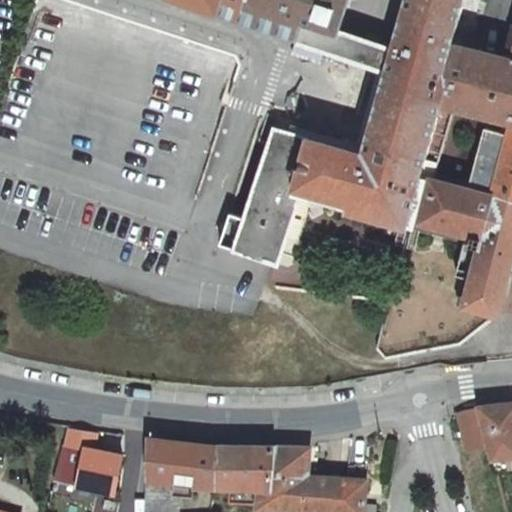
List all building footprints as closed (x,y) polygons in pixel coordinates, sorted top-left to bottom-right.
[(350,203),(473,235),(471,244),(481,247),(467,304),(500,313),(511,267),(511,59),(462,46),(474,0),(408,0),(394,51),(340,34),(350,0),(177,0),(302,40),(297,55),(325,64),(329,48),(393,69),(365,153),(277,128),(247,218),(237,249),(281,263),(301,204),(346,216),(350,203)] [(222,244),(237,249),(247,218),(232,213),(222,244)] [(462,344),(500,313),(467,304),(466,305),(385,318),(378,349),(387,357),(462,344)] [(474,409),(485,448),(488,462),(511,459),(511,403),(504,405),(490,406),(483,408),(476,409),(474,409)] [(468,452),(485,448),(474,409),(458,412),(462,433),(468,452)] [(94,435),(65,430),(61,448),(82,451),(76,488),(114,495),(120,457),(91,452),(94,435)] [(145,441),(145,483),(179,485),(214,488),(214,483),(215,471),(215,448),(183,445),(155,442),(145,441)] [(264,475),(266,449),(228,448),(215,448),(215,471),(214,483),(214,488),(253,491),(264,491),(264,475)] [(305,470),(306,450),(290,449),(266,449),(264,475),(304,478),(305,470)] [(264,491),(253,491),(253,511),(258,511),(362,511),(365,481),(304,478),(264,475),(264,491)] [(145,483),(143,511),(178,511),(179,485),(145,483)]
